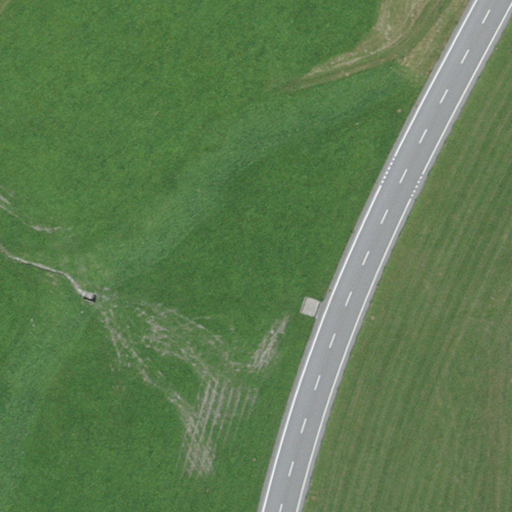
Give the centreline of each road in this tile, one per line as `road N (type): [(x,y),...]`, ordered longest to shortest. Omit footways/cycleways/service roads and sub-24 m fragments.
road 1 (secondary): [(493,0),(404,165),(334,326),(280,511)]
road 2 (track): [(170,155),(194,124),(234,100),(374,62),(418,31),(440,0)]
